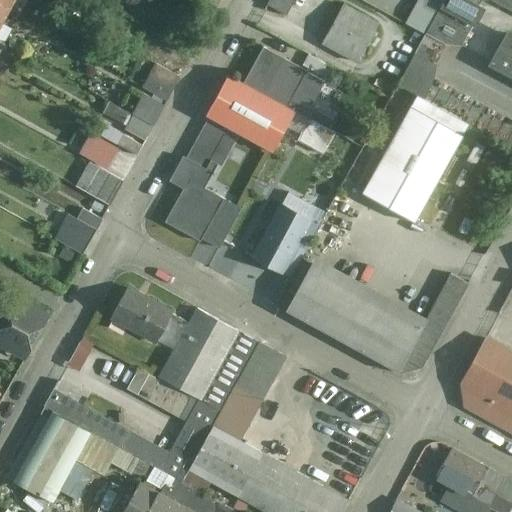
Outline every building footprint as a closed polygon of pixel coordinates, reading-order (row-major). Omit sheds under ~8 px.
[(0,0),(0,6),(8,11),(14,0),(0,0)] [(212,19),(221,0),(196,0),(192,8),(212,19)] [(295,0),(271,0),(268,8),(286,18),(295,0)] [(511,0),(446,0),(427,34),(396,90),(511,149),(511,117),(430,76),(449,47),(463,46),(490,0),(511,12),(511,0)] [(417,0),(405,23),(427,34),(446,0),(417,0)] [(358,62),(380,22),(345,2),(322,41),(358,62)] [(0,24),(8,11),(0,6),(0,24)] [(511,30),(492,68),(511,78),(511,30)] [(266,48),(245,83),(288,106),(308,70),(266,48)] [(329,64),(311,54),(304,66),(322,76),(329,64)] [(168,100),(181,78),(156,64),(143,86),(168,100)] [(231,75),(209,117),(237,132),(274,152),(296,110),(288,106),(245,83),(231,75)] [(147,137),(164,107),(144,96),(127,126),(147,137)] [(297,137),(324,153),(337,133),(310,116),(297,137)] [(211,159),(219,164),(237,132),(209,117),(185,159),(206,168),(211,159)] [(84,153),(113,168),(124,147),(96,132),(84,153)] [(143,146),(124,135),(120,143),(138,154),(143,146)] [(168,219),(203,238),(224,199),(206,188),(219,164),(211,159),(206,168),(185,159),(171,182),(185,189),(168,219)] [(122,181),(90,164),(77,186),(109,204),(122,181)] [(222,248),(243,209),(224,199),(203,238),(222,248)] [(283,204),(252,259),(286,275),(309,233),(315,236),(321,224),(283,204)] [(103,221),(83,210),(79,218),(99,229),(103,221)] [(68,215),(54,238),(83,255),(96,232),(68,215)] [(430,319),(317,258),(288,313),(405,375),(426,367),(470,285),(453,276),(430,319)] [(174,312),(130,286),(111,318),(154,344),(174,312)] [(0,343),(29,360),(54,316),(17,295),(0,326),(0,343)] [(206,496),(212,485),(261,511),(297,511),(314,481),(243,442),(289,357),(197,308),(159,379),(139,368),(127,390),(180,419),(171,437),(122,411),(116,424),(55,391),(45,409),(138,459),(170,476),(206,496)] [(511,352),(490,340),(463,388),(466,410),(511,434),(511,352)] [(59,493),(87,441),(50,421),(22,473),(59,493)] [(511,511),(511,510),(511,481),(453,450),(435,482),(449,488),(441,502),(459,511),(490,511),(492,508),(499,511),(511,511)] [(235,511),(206,496),(170,476),(161,493),(141,482),(124,511),(235,511)] [(338,511),(346,498),(314,481),(297,511),(338,511)] [(420,511),(399,501),(392,511),(420,511)]
